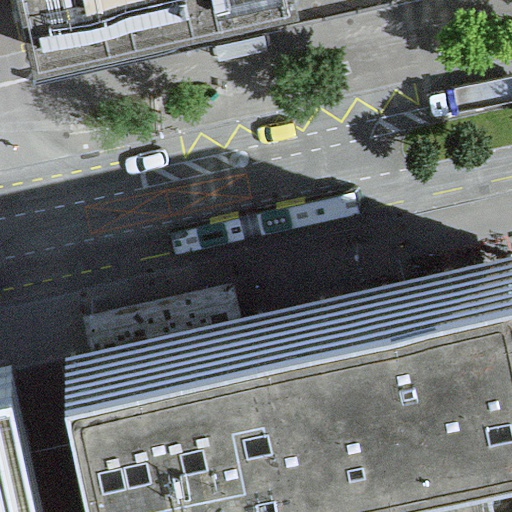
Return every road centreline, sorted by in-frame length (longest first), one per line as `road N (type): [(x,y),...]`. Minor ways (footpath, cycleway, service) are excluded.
road 1 (secondary): [(511,77),(0,195)]
road 2 (secondary): [(0,266),(511,159)]
